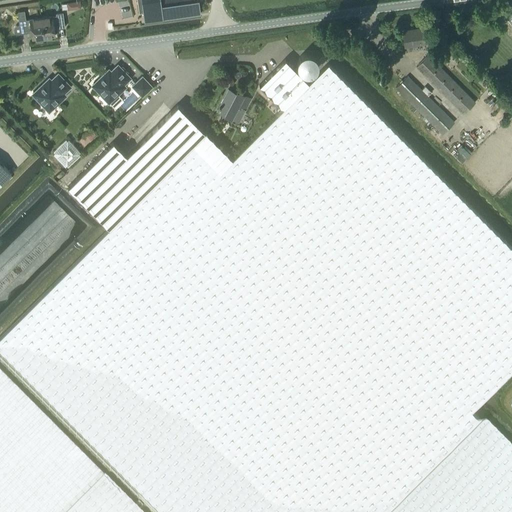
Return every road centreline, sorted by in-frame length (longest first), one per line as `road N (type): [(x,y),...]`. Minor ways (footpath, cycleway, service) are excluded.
road 1 (tertiary): [(220,30),(456,0)]
road 2 (tertiary): [(0,62),(220,30)]
